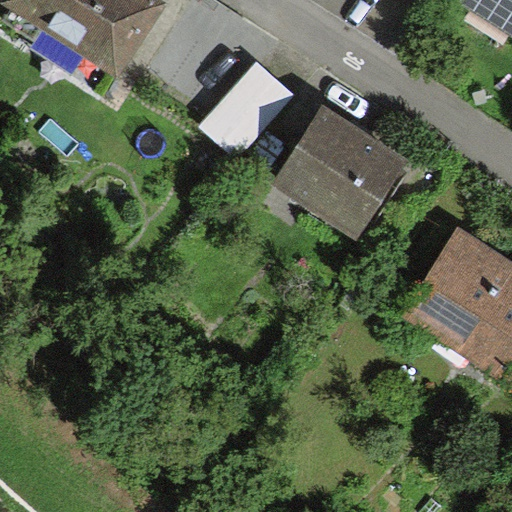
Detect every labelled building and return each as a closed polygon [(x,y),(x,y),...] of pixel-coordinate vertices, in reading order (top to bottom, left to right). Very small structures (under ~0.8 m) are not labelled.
[(166,3),(161,0),(2,0),(1,2),(117,78),(166,3)] [(511,0),(457,0),(511,34),(511,0)] [(294,95),(257,61),(199,126),(236,159),(294,95)] [(361,130),(323,105),(271,184),(356,240),(408,161),(361,130)] [(511,261),(458,226),(400,313),(511,386),(511,261)]
